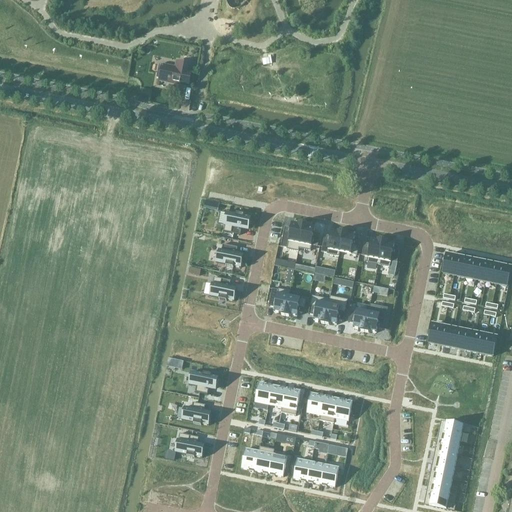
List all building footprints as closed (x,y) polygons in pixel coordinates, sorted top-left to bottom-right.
[(162,66),(159,82),(179,86),(179,84),(188,86),(190,79),(192,66),(182,64),(179,64),(178,69),(162,66)] [(349,212),(349,201),(326,200),(326,212),(349,212)] [(220,212),(218,225),(223,226),(224,226),(223,232),(240,236),(241,230),(244,230),(245,229),(249,229),(251,218),(243,217),(244,216),(236,214),(236,215),(226,213),(220,212)] [(285,227),(280,248),(286,249),(286,250),(298,252),(303,224),(303,225),(297,224),(297,225),(291,224),(291,229),(285,227)] [(303,224),(298,252),(299,249),(310,252),(311,246),(317,247),(320,235),(314,233),(315,229),(309,228),(309,226),(304,225),(304,224),(303,224)] [(324,236),(321,253),(327,254),(327,255),(338,257),(343,233),(337,232),(337,233),(331,232),(330,237),(324,236)] [(343,233),(338,257),(339,257),(340,253),(357,256),(359,243),(353,242),(354,237),(349,236),(349,234),(343,233)] [(364,244),(361,256),(367,257),(366,263),(378,265),(383,241),(377,240),(377,241),(371,240),(370,245),(364,244)] [(383,241),(378,265),(389,268),(391,262),(397,263),(399,251),(393,250),(394,245),(388,244),(389,242),(383,241)] [(216,263),(226,265),(225,267),(233,268),(233,267),(241,269),(243,258),(239,257),(240,255),(236,254),(237,248),(222,245),(221,251),(218,251),(218,252),(219,252),(217,263),(216,263)] [(446,256),(442,275),(453,277),(457,258),(446,256)] [(457,258),(453,277),(464,279),(468,260),(457,258)] [(294,264),(275,260),(274,266),(292,270),(294,264)] [(468,260),(464,279),(475,281),(478,262),(468,260)] [(478,262),(475,281),(485,283),(489,264),(478,262)] [(489,264),(485,283),(496,285),(500,267),(489,264)] [(313,269),(295,265),(293,271),(312,274),(313,269)] [(323,269),(315,267),(313,274),(321,276),(323,269)] [(500,267),(496,285),(507,288),(511,269),(500,267)] [(200,270),(189,268),(187,274),(199,277),(200,270)] [(293,271),(287,270),(284,284),(290,285),(292,276),(293,271)] [(209,296),(209,297),(219,299),(219,300),(226,302),(226,300),(234,302),(236,291),(232,290),(233,288),(229,288),(230,282),(214,278),(213,284),(211,284),(211,285),(212,285),(210,296),(209,296)] [(272,290),(268,307),(274,308),(273,313),(279,314),(279,315),(285,316),(289,297),(290,292),(278,290),(278,291),(272,290)] [(289,297),(285,316),(291,318),(291,316),(297,318),(298,313),(304,314),(306,301),(289,297)] [(312,297),(308,315),(314,316),(313,321),(319,322),(318,323),(324,324),(329,300),(312,297)] [(329,300),(324,324),(330,326),(331,325),(336,326),(337,321),(343,322),(348,301),(330,297),(329,300)] [(182,315),(206,317),(207,307),(183,305),(182,315)] [(350,311),(348,323),(354,324),(353,329),(358,330),(358,331),(364,333),(368,313),(369,307),(357,305),(356,312),(350,311)] [(368,313),(364,333),(370,334),(370,333),(376,334),(377,329),(383,330),(387,310),(381,309),(369,306),(369,307),(368,313)] [(246,321),(282,327),(284,317),(248,311),(246,321)] [(215,312),(214,321),(239,324),(240,314),(215,312)] [(204,329),(205,319),(181,316),(180,326),(204,329)] [(212,331),(236,337),(238,329),(214,323),(212,331)] [(432,325),(428,344),(439,347),(443,328),(432,325)] [(246,326),(245,334),(281,338),(282,331),(246,326)] [(443,328),(439,347),(450,349),(454,330),(443,328)] [(179,329),(178,339),(201,340),(202,330),(179,329)] [(454,330),(450,349),(460,351),(464,332),(454,330)] [(464,332),(460,351),(471,353),(475,334),(464,332)] [(475,334),(471,353),(482,355),(485,336),(475,334)] [(279,347),(268,344),(269,341),(244,335),(242,343),(278,352),(279,347)] [(485,336),(482,355),(493,358),(496,339),(485,336)] [(222,345),(222,346),(234,348),(235,339),(211,337),(211,344),(222,345)] [(177,342),(176,350),(198,352),(198,344),(177,342)] [(208,355),(231,361),(233,352),(210,346),(208,355)] [(274,363),(276,354),(241,346),(239,355),(274,363)] [(174,351),(172,361),(196,365),(197,356),(174,351)] [(228,373),(231,364),(208,357),(205,366),(228,373)] [(181,370),(183,363),(176,361),(174,368),(181,370)] [(239,361),(237,368),(273,374),(274,367),(239,361)] [(188,385),(188,386),(196,387),(195,393),(207,396),(208,390),(212,390),(212,388),(216,389),(218,378),(211,377),(211,376),(204,374),(203,375),(191,373),(191,374),(192,374),(190,385),(188,385)] [(232,391),(250,395),(252,386),(234,382),(232,391)] [(255,404),(254,408),(267,411),(268,406),(272,387),(271,387),(272,386),(267,385),(266,386),(258,384),(254,403),(255,404)] [(167,386),(165,395),(189,401),(191,392),(167,386)] [(272,387),(268,406),(282,409),(281,414),(286,390),(285,389),(285,388),(280,387),(280,388),(272,387)] [(286,390),(281,414),(295,417),(300,392),(292,391),(292,390),(287,389),(287,390),(286,390)] [(310,394),(306,414),(320,417),(324,397),(310,394)] [(222,408),(224,401),(200,395),(198,402),(222,408)] [(320,417),(319,422),(334,425),(335,420),(338,400),(324,397),(320,417)] [(338,400),(335,420),(348,423),(352,403),(338,400)] [(181,420),(181,421),(193,423),(193,425),(201,426),(201,425),(208,426),(211,415),(207,415),(207,413),(204,412),(205,406),(192,403),(191,409),(184,408),(184,409),(185,409),(182,420),(181,420)] [(439,427),(424,501),(427,502),(426,507),(452,511),(454,511),(455,505),(447,504),(462,433),(470,435),(471,428),(443,422),(442,427),(439,427)] [(175,452),(174,453),(187,456),(186,457),(194,459),(194,457),(202,459),(204,448),(200,447),(201,445),(197,445),(198,438),(179,434),(178,441),(177,440),(177,441),(178,441),(176,452),(175,452)] [(274,440),(273,443),(283,445),(284,437),(275,435),(274,440)] [(314,448),(314,450),(319,451),(318,453),(320,454),(327,455),(329,446),(322,445),(315,443),(314,448)] [(347,450),(338,448),(329,446),(327,455),(345,459),(347,450)] [(259,453),(255,472),(263,474),(262,475),(267,476),(268,475),(269,475),(273,456),(274,451),(260,448),(259,453)] [(245,450),(241,469),(249,471),(249,472),(254,473),(254,472),(255,472),(259,453),(245,450)] [(273,456),(269,475),(270,475),(270,476),(275,477),(275,476),(283,478),(287,458),(273,456)] [(178,462),(153,458),(152,467),(176,471),(178,462)] [(297,460),(293,480),(301,482),(306,483),(307,483),(311,463),(297,460)] [(311,463),(307,483),(308,483),(308,484),(313,485),(313,484),(321,486),(325,466),(311,463)] [(184,474),(207,477),(208,469),(185,466),(184,474)] [(325,466),(321,486),(322,486),(322,487),(327,488),(327,487),(335,489),(339,469),(325,466)] [(164,481),(174,484),(175,476),(166,474),(164,481)] [(182,486),(206,489),(207,479),(184,477),(182,486)] [(242,487),(242,483),(216,478),(214,486),(250,492),(250,488),(242,487)]
